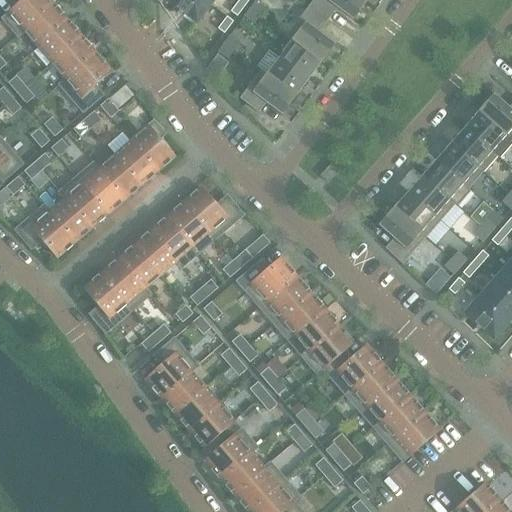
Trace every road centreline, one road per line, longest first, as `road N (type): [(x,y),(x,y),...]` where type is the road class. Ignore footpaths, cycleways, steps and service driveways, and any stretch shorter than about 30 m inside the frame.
road 1 (residential): [(0,252),(45,296),(202,511)]
road 2 (residential): [(312,243),(511,18)]
road 3 (residential): [(412,0),(264,196)]
road 4 (residential): [(107,10),(201,135),(264,196)]
road 5 (residential): [(312,243),(482,403)]
